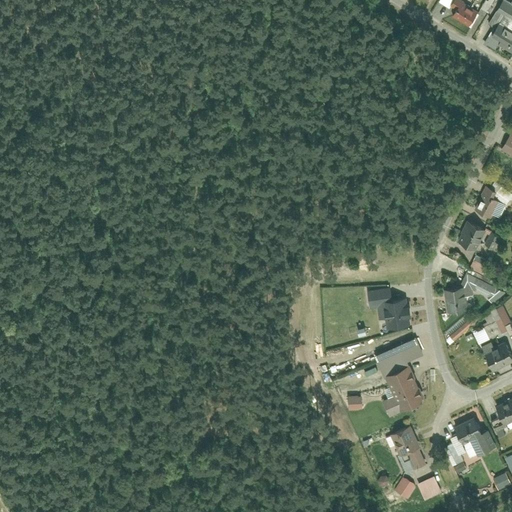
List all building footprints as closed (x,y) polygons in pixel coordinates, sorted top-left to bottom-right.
[(453,0),(450,5),(456,8),(460,0),(453,0)] [(452,14),(469,24),(478,9),(463,0),(460,0),(456,8),(452,14)] [(487,0),(485,8),(492,11),(496,0),(487,0)] [(511,0),(502,0),(498,9),(511,16),(511,0)] [(488,38),(511,51),(511,28),(498,20),(488,38)] [(511,154),(511,152),(511,136),(509,134),(500,148),(511,154)] [(501,192),(486,184),(474,208),(489,216),(501,192)] [(456,240),(475,249),(485,228),(467,219),(456,240)] [(486,243),(495,248),(502,235),(492,230),(486,243)] [(478,254),(472,267),(488,273),(493,260),(478,254)] [(464,285),(466,293),(474,292),(473,287),(489,294),(496,291),(498,285),(466,269),(459,285),(464,285)] [(459,285),(443,288),(446,311),(468,308),(466,293),(464,285),(459,285)] [(389,327),(411,325),(408,299),(386,301),(389,327)] [(451,334),(455,339),(479,319),(474,313),(451,334)] [(473,330),(478,341),(507,328),(502,317),(473,330)] [(383,401),(390,417),(422,403),(425,394),(409,361),(425,354),(416,336),(375,357),(384,377),(387,377),(395,396),(383,401)] [(484,349),(494,369),(511,360),(511,353),(505,339),(484,349)] [(349,407),(362,407),(362,395),(349,394),(349,407)] [(501,412),(505,422),(511,418),(511,395),(496,403),(501,412)] [(495,427),(505,422),(501,412),(490,417),(495,427)] [(477,452),(495,443),(487,426),(479,429),(473,416),(452,426),(460,442),(470,437),(477,452)] [(419,444),(410,423),(387,434),(396,454),(408,449),(419,444)] [(419,444),(408,449),(416,467),(427,462),(419,444)] [(454,464),(458,472),(467,467),(463,459),(454,464)] [(492,477),(498,489),(511,482),(506,470),(492,477)] [(418,482),(424,497),(442,490),(436,475),(418,482)] [(409,497),(416,483),(403,476),(395,490),(409,497)]
